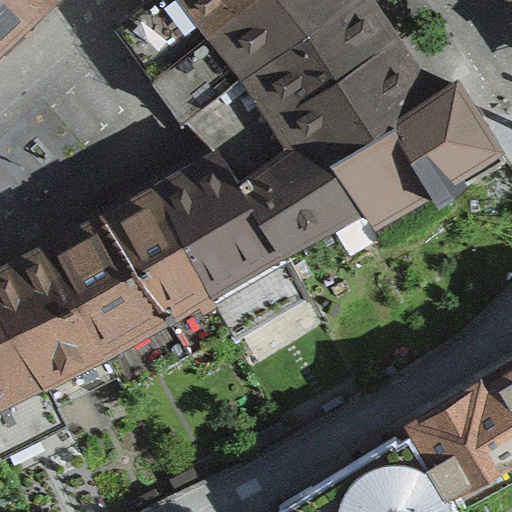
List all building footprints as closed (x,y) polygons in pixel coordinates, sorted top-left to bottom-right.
[(0,0),(0,43),(46,0),(0,0)] [(268,0),(172,0),(120,42),(159,89),(268,0)] [(371,0),(268,0),(159,89),(241,169),(301,254),(386,212),(352,161),(439,104),(371,0)] [(510,168),(459,91),(439,104),(352,161),(386,212),(403,239),(510,168)] [(186,195),(242,298),(310,266),(301,254),(241,169),(186,195)] [(120,228),(180,331),(242,298),(186,195),(120,228)] [(72,252),(125,359),(180,331),(120,228),(72,252)] [(0,287),(55,397),(125,359),(72,252),(0,287)] [(0,286),(0,423),(1,426),(55,397),(0,287),(0,286)] [(511,359),(402,427),(445,496),(511,452),(511,359)] [(402,427),(282,501),(288,511),(454,511),(445,496),(402,427)]
